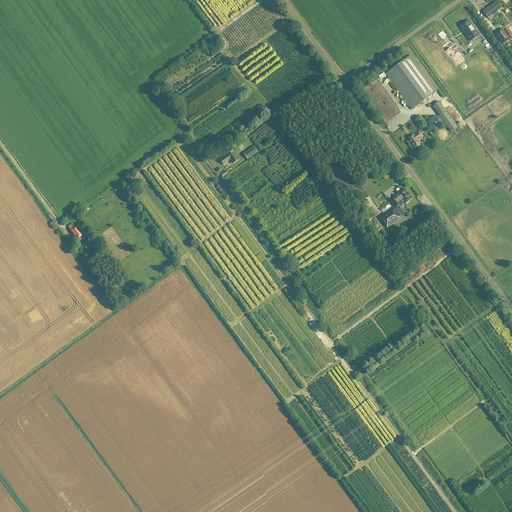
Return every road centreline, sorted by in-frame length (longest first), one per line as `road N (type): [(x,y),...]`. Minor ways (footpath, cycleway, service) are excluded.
road 1 (track): [(193,158),(452,511)]
road 2 (unclassified): [(511,310),(344,82)]
road 3 (track): [(463,244),(329,345)]
road 4 (unclassified): [(344,82),(460,0)]
